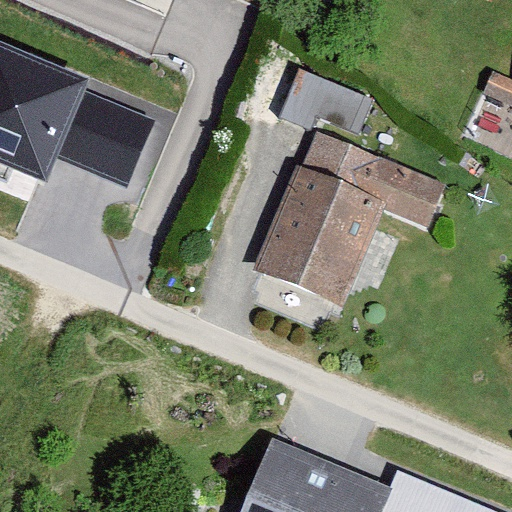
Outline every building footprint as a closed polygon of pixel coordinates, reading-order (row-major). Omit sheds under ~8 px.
[(93,97),(0,59),(0,179),(48,200),(62,168),(128,197),(156,128),(91,101),(93,97)] [(378,108),(296,75),(279,116),(362,148),(378,108)] [(446,193),(317,139),(304,176),(298,173),(255,280),(343,320),(384,218),(430,236),(446,193)] [(380,511),(393,484),(272,435),(240,511),(380,511)] [(511,511),(399,468),(393,484),(380,511),(511,511)]
